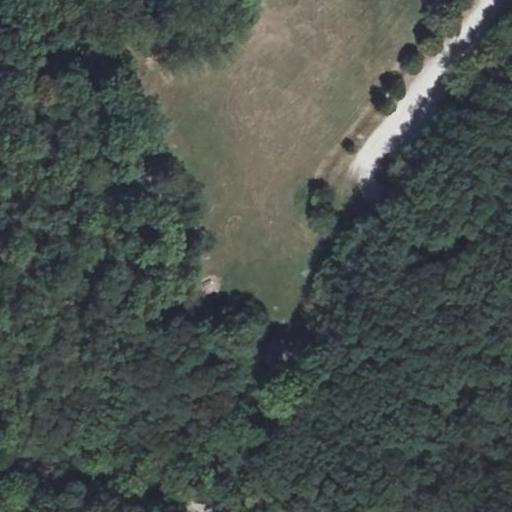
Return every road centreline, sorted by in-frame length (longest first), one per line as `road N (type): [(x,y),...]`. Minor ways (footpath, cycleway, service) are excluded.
road 1 (track): [(511,63),(367,247),(283,428),(236,499)]
road 2 (track): [(394,209),(363,187),(365,153),(485,0)]
road 3 (track): [(236,499),(197,503),(93,480),(40,481)]
